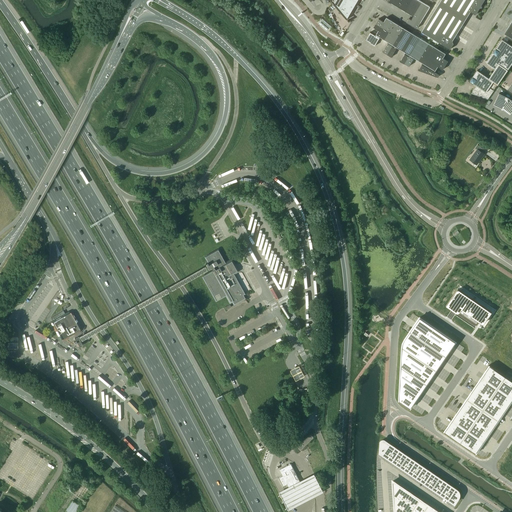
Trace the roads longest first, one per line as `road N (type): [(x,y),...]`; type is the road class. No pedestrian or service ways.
road 1 (motorway): [(341,511),(347,304),(325,189),(254,76),(154,0)]
road 2 (motorway): [(261,511),(0,45)]
road 3 (motorway): [(155,12),(212,52),(227,90),(214,142),(182,168),(154,173),(117,164),(83,132),(0,2)]
road 4 (motorway): [(0,101),(230,511)]
road 5 (motorway): [(0,378),(106,456),(159,511)]
road 6 (secondary): [(26,216),(121,34)]
road 7 (unclassified): [(412,300),(478,346),(423,425)]
road 8 (tertiary): [(419,211),(342,92)]
